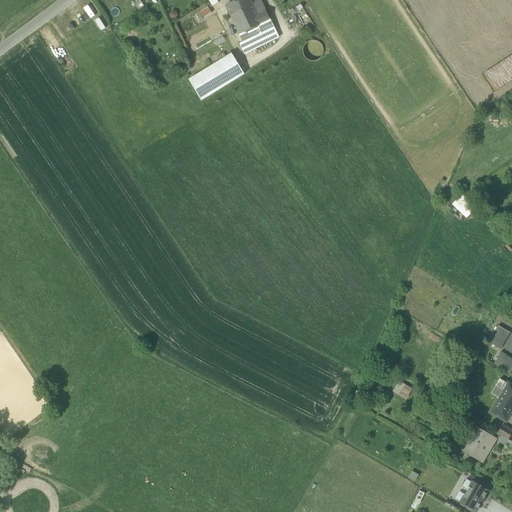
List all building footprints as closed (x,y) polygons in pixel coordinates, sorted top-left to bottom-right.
[(230,15),(252,4),(250,0),(237,0),(225,6),(230,15)] [(260,0),(252,4),(257,15),(265,11),(260,0)] [(230,15),(239,34),(257,25),(269,19),(268,15),(270,14),(267,10),(265,11),(257,15),(252,4),(230,15)] [(208,7),(197,13),(200,19),(211,12),(208,7)] [(269,19),(257,25),(267,44),(279,38),(270,19),(269,19)] [(245,54),(267,44),(257,25),(239,34),(243,42),(239,44),(245,54)] [(305,58),(311,61),(317,60),(322,56),(323,49),(320,44),(314,41),(308,42),(303,46),(302,52),(305,58)] [(189,80),(201,101),(244,74),(231,54),(189,80)] [(511,55),(483,74),(494,91),(511,78),(511,55)] [(233,97),(221,100),(223,111),(236,109),(233,97)] [(487,154),(483,141),(477,143),(481,156),(487,154)] [(238,155),(233,145),(220,151),(225,161),(238,155)] [(277,214),(295,201),(261,152),(243,164),(277,214)] [(5,183),(17,197),(21,194),(17,189),(24,183),(17,174),(5,183)] [(453,205),(467,217),(477,206),(463,194),(453,205)] [(22,197),(15,203),(20,211),(28,206),(22,197)] [(0,242),(0,258),(11,253),(4,240),(0,242)] [(65,248),(58,254),(65,263),(73,257),(65,248)] [(70,271),(76,279),(85,272),(78,264),(70,271)] [(16,304),(6,309),(12,322),(22,317),(16,304)] [(113,322),(108,328),(121,340),(126,334),(113,322)] [(488,343),(500,350),(510,333),(498,326),(488,343)] [(38,349),(27,355),(33,364),(43,358),(38,349)] [(493,365),(509,374),(511,368),(511,359),(500,353),(493,365)] [(159,373),(171,382),(177,373),(165,364),(159,373)] [(156,377),(150,386),(163,394),(169,385),(156,377)] [(407,399),(412,388),(398,381),(392,392),(407,399)] [(491,415),(505,423),(511,411),(511,386),(508,384),(508,385),(504,383),(500,391),(504,393),(491,415)] [(72,401),(79,412),(89,406),(82,395),(72,401)] [(69,426),(74,422),(71,418),(74,415),(70,410),(62,416),(69,426)] [(226,412),(222,417),(232,423),(235,418),(226,412)] [(133,417),(126,422),(134,432),(141,427),(133,417)] [(87,442),(95,433),(87,426),(79,435),(87,442)] [(463,451),(483,462),(496,440),(475,428),(463,451)] [(139,429),(131,437),(138,444),(146,436),(139,429)] [(497,434),(502,437),(508,440),(511,436),(500,429),(497,434)] [(288,453),(293,442),(280,436),(275,447),(288,453)] [(511,442),(508,440),(502,437),(499,443),(511,450),(511,442)] [(108,440),(104,447),(112,452),(116,445),(108,440)] [(139,470),(150,474),(156,460),(145,455),(139,470)] [(169,482),(166,491),(175,494),(178,485),(169,482)] [(487,491),(473,482),(461,503),(475,511),(487,491)]
